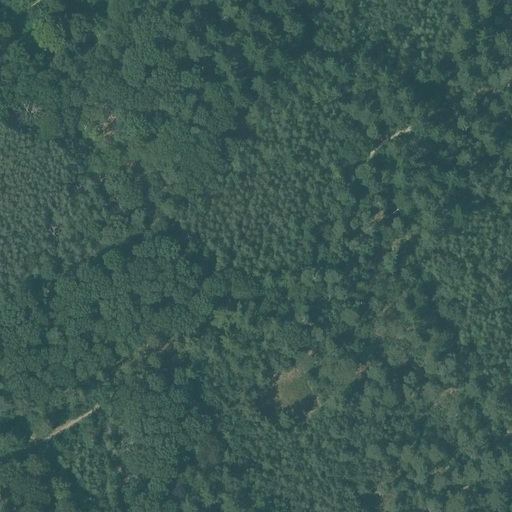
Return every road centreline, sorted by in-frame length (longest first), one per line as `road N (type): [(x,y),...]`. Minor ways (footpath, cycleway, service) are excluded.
road 1 (track): [(364,152),(284,297),(0,462)]
road 2 (track): [(297,0),(364,152)]
road 3 (track): [(0,381),(71,511)]
